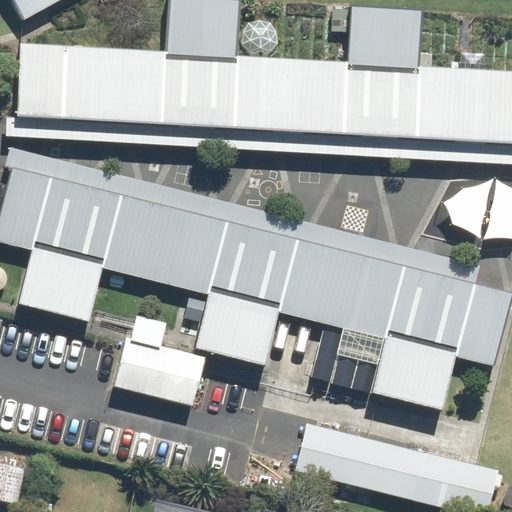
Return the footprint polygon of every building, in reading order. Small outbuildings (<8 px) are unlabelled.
[(4,0),(18,23),(59,0),(4,0)] [(167,0),(165,56),(15,49),(10,136),(511,160),(511,73),(411,69),(414,11),(341,7),(338,65),(236,60),(239,2),(192,0),(167,0)] [(501,370),(511,327),(511,277),(10,150),(0,189),(0,242),(32,251),(18,307),(85,324),(99,268),(208,296),(194,352),(263,369),(277,313),(382,340),(369,394),(439,412),(453,358),(501,370)] [(205,358),(126,337),(113,390),(192,411),(205,358)] [(490,511),(500,473),(304,423),(291,472),(448,511),(490,511)] [(0,463),(0,501),(16,505),(25,469),(0,463)]
